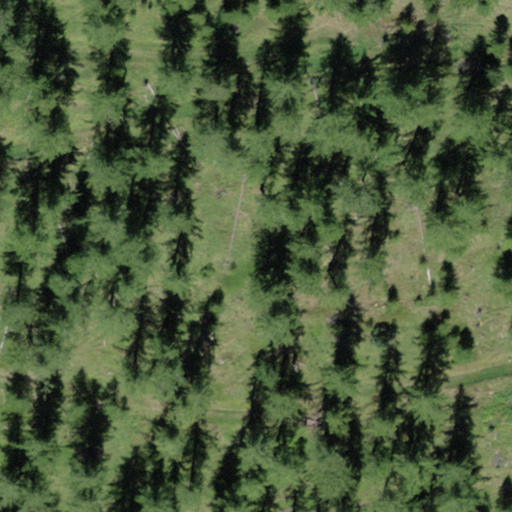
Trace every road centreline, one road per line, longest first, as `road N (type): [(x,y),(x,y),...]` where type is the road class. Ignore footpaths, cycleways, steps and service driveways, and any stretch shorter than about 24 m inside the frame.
road 1 (track): [(0,4),(124,34),(243,35),(371,21),(376,37),(143,109),(0,129)]
road 2 (track): [(511,338),(404,348),(246,378),(76,359),(0,331)]
